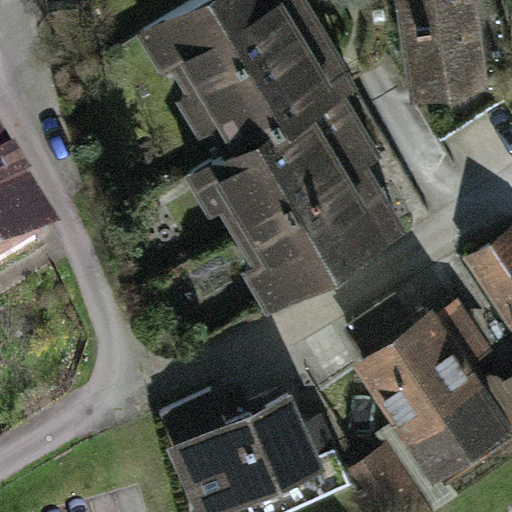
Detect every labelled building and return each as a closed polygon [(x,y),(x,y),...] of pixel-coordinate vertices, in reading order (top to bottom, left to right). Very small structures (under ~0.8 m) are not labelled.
[(293,0),(235,0),(150,53),(218,162),(191,178),(260,290),(371,221),(341,174),(363,160),(328,104),(354,98),(293,0)] [(472,0),(383,0),(393,104),(481,96),(472,0)] [(0,171),(0,283),(51,251),(0,171)] [(511,237),(458,275),(511,352),(511,237)] [(456,306),(343,377),(419,497),(506,442),(463,374),(489,358),(456,306)] [(175,442),(224,424),(210,388),(162,406),(175,442)] [(284,406),(162,457),(185,511),(233,511),(314,478),(284,406)] [(427,511),(385,457),(345,488),(363,511),(427,511)]
